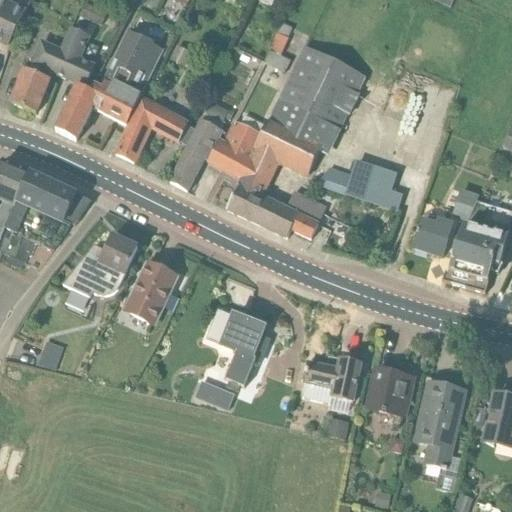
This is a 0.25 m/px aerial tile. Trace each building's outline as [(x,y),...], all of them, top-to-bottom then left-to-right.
[(0,0),(0,43),(8,47),(25,14),(0,0)] [(172,0),(171,2),(185,10),(190,0),(172,0)] [(106,15),(85,6),(79,19),(101,29),(106,15)] [(285,76),(291,63),(281,58),(286,48),(288,42),(293,30),(283,25),(264,65),(285,76)] [(79,86),(87,68),(89,64),(83,61),(92,40),(70,31),(61,52),(64,53),(52,75),(79,86)] [(127,128),(140,102),(138,102),(163,52),(132,36),(99,100),(93,111),(127,128)] [(29,64),(11,106),(36,116),(52,75),(64,53),(61,52),(43,44),(32,66),(29,64)] [(304,50),(261,138),(253,157),(273,165),(308,181),(320,156),(328,159),(366,80),(304,50)] [(78,89),(56,132),(55,133),(76,144),(93,111),(99,100),(78,89)] [(142,104),(116,157),(134,166),(135,165),(134,164),(139,155),(151,130),(179,144),(187,126),(142,104)] [(205,117),(202,124),(199,123),(196,131),(187,148),(170,185),(187,194),(202,162),(208,165),(218,145),(222,145),(223,143),(220,142),(224,134),(220,133),(224,126),(223,125),(229,115),(210,105),(204,116),(205,117)] [(218,145),(208,165),(241,182),(253,157),(261,138),(233,124),(223,143),(222,145),(218,145)] [(196,131),(187,126),(179,144),(187,148),(196,131)] [(511,152),(511,129),(503,150),(511,152)] [(241,182),(227,212),(275,235),(277,236),(285,214),(258,201),(273,165),(253,157),(241,182)] [(0,243),(32,176),(30,175),(29,176),(2,164),(0,170),(0,243)] [(324,191),(402,210),(406,197),(395,195),(400,176),(357,166),(355,175),(329,168),(324,191)] [(32,176),(0,243),(0,253),(25,266),(35,244),(54,253),(70,227),(64,223),(76,197),(34,178),(34,177),(32,176)] [(460,192),(452,217),(468,220),(476,206),(480,198),(460,192)] [(292,232),(311,242),(327,210),(294,195),(285,214),(277,236),(287,241),(292,232)] [(511,223),(511,215),(476,206),(468,220),(457,243),(449,275),(445,274),(441,284),(485,296),(494,267),(500,269),(511,223)] [(420,227),(414,251),(430,256),(430,255),(441,259),(441,260),(442,260),(450,230),(437,227),(433,230),(420,227)] [(119,288),(137,251),(112,239),(105,253),(94,248),(63,287),(89,299),(92,294),(96,296),(105,298),(109,297),(113,295),(117,292),(119,288)] [(176,280),(151,268),(148,266),(124,313),(151,327),(176,280)] [(259,367),(269,344),(260,340),(264,330),(234,318),(232,321),(218,316),(211,334),(227,340),(224,351),(238,357),(225,382),(243,390),(255,365),(259,367)] [(59,361),(63,351),(48,345),(44,355),(59,361)] [(329,407),(331,401),(350,406),(361,367),(340,362),(328,359),(325,369),(307,365),(302,385),(305,386),(302,400),(329,407)] [(413,382),(376,373),(367,407),(404,417),(413,382)] [(228,413),(234,398),(202,385),(195,399),(228,413)] [(457,392),(429,385),(412,443),(428,448),(423,466),(445,472),(461,412),(453,410),(457,392)] [(511,401),(495,398),(482,444),(511,451),(511,401)] [(324,438),(344,443),(349,425),(329,420),(324,438)]
